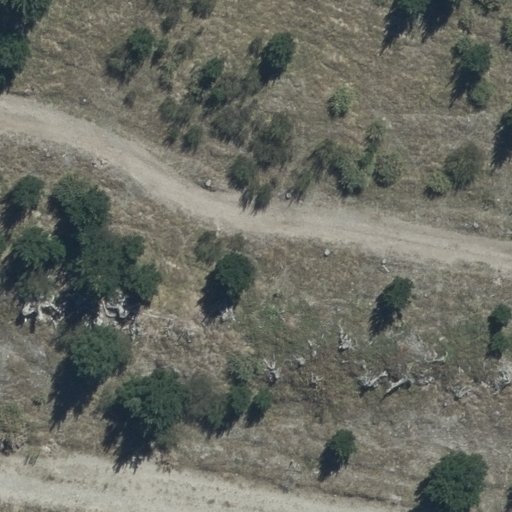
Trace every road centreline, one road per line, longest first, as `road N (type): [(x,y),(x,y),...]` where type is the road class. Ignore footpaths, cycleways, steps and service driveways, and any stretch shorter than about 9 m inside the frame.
road 1 (track): [(511,254),(186,206),(99,123),(0,106)]
road 2 (track): [(357,511),(0,446)]
